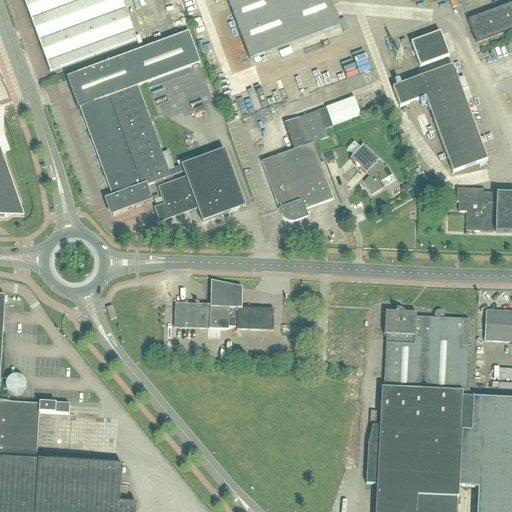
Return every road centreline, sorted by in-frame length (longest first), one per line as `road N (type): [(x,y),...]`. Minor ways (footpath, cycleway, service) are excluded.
road 1 (tertiary): [(511,275),(104,264)]
road 2 (tertiary): [(250,511),(105,340),(84,293)]
road 3 (tertiary): [(67,235),(52,155),(0,15)]
